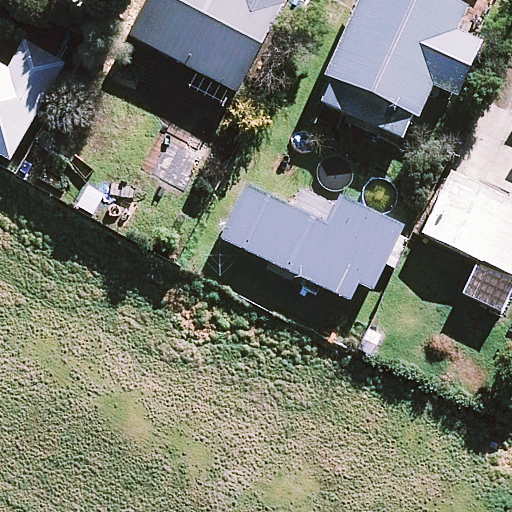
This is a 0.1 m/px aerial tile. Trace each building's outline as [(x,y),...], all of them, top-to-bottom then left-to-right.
[(152,0),(131,42),(238,98),(289,0),(152,0)] [(463,14),(432,0),(363,0),(325,82),(332,85),(322,107),(407,147),(434,90),(457,101),(482,49),(453,35),(463,14)] [(0,157),(12,164),(64,68),(25,47),(10,76),(0,70),(0,157)] [(511,296),(511,204),(453,176),(424,237),(480,264),(464,297),(502,316),(511,296)] [(384,269),(397,275),(411,244),(398,238),(401,231),(306,189),(296,211),(247,189),(221,248),(267,268),(263,277),(320,302),(324,293),(352,306),(359,290),(372,296),(384,269)]
